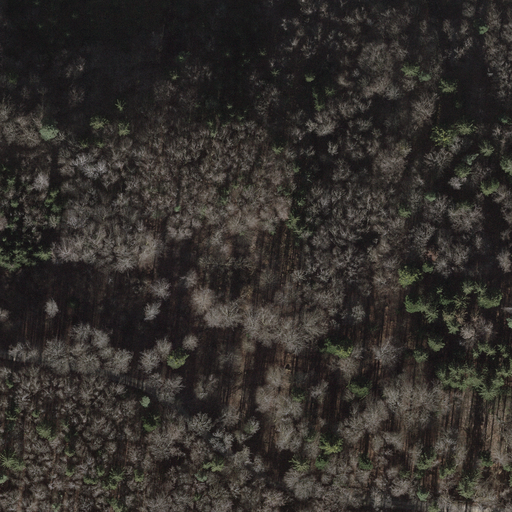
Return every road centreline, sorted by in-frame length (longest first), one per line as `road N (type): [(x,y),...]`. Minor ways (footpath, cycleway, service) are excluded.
road 1 (track): [(0,354),(159,391),(253,472),(300,489),(486,511)]
road 2 (track): [(511,360),(455,353),(333,372)]
